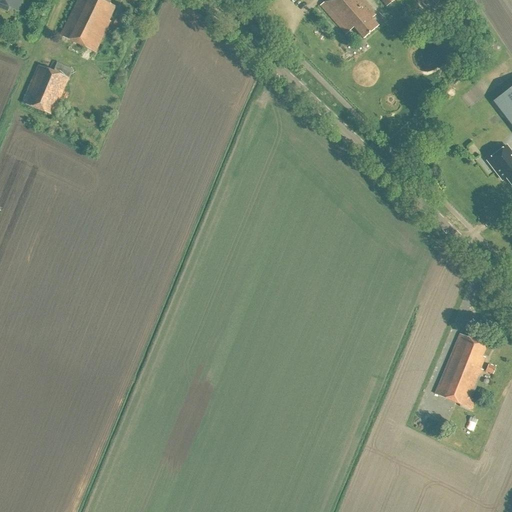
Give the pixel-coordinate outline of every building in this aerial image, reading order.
[(0,0),(0,5),(18,13),(23,0),(0,0)] [(115,8),(109,4),(110,0),(77,0),(59,36),(95,54),(110,22),(109,22),(115,8)] [(361,0),(327,0),(320,6),(345,35),(353,28),(363,40),(378,27),(372,19),(375,16),(361,0)] [(406,10),(403,16),(414,22),(411,26),(416,29),(421,19),(406,10)] [(37,66),(22,103),(52,117),(72,70),(56,63),(52,72),(37,66)] [(511,87),(493,102),(511,127),(511,87)] [(491,158),(487,161),(491,167),(494,171),(502,181),(506,179),(511,186),(511,154),(506,147),(491,158)] [(482,357),(487,346),(459,335),(434,395),(471,410),(475,401),(471,400),(482,371),(480,370),(485,358),(482,357)] [(496,368),(485,364),(482,371),(493,375),(496,368)]
